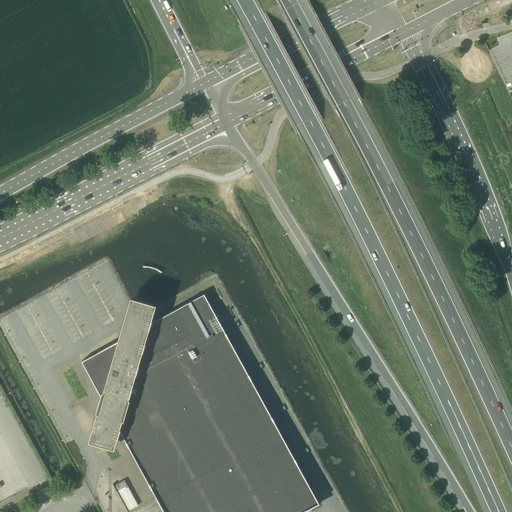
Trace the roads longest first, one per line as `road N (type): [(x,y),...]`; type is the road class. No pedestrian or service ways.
road 1 (motorway): [(244,0),(498,511)]
road 2 (motorway): [(511,448),(288,0)]
road 3 (motorway): [(226,123),(470,511)]
road 4 (motorway): [(511,281),(483,186),(409,30)]
road 5 (primary): [(0,238),(226,123)]
road 6 (unknown): [(330,511),(212,292)]
road 7 (primary): [(203,83),(0,192)]
road 8 (primary): [(226,123),(409,30)]
road 9 (primary): [(366,0),(203,83)]
